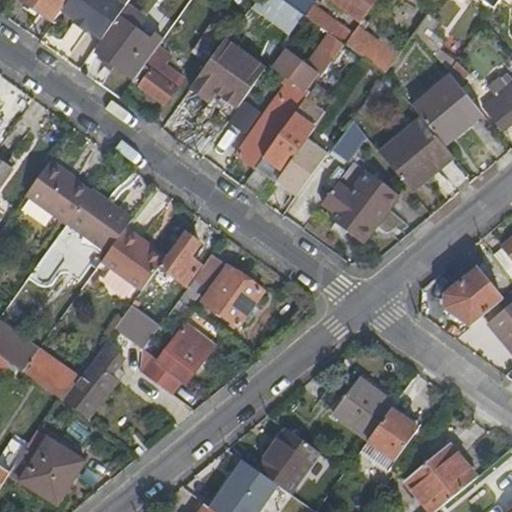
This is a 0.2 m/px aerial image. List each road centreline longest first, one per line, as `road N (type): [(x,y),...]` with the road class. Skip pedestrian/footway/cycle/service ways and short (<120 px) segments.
road 1 (residential): [(0,44),(361,306)]
road 2 (residential): [(109,511),(361,306)]
road 3 (residential): [(511,182),(361,306)]
road 4 (residential): [(511,410),(361,306)]
